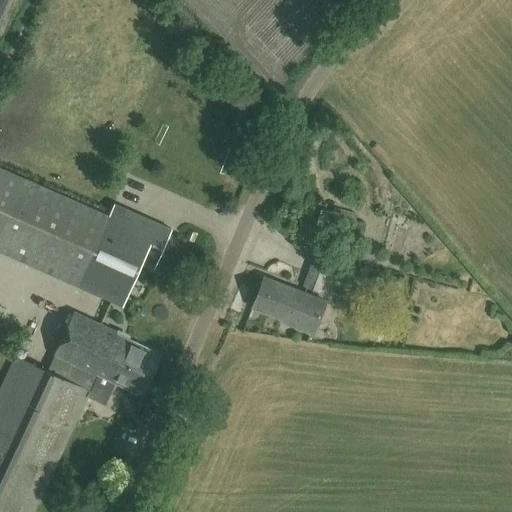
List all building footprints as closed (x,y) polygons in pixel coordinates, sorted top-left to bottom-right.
[(0,248),(123,304),(142,263),(154,268),(172,230),(114,204),(108,217),(0,168),(0,248)] [(365,224),(358,221),(355,221),(357,214),(351,213),(349,219),(333,214),(328,231),(361,241),(365,224)] [(321,293),(333,261),(316,254),(308,273),(311,274),(306,287),(321,293)] [(314,335),(326,302),(264,278),(253,308),(290,322),(289,325),(314,335)] [(0,390),(0,511),(33,511),(88,397),(106,405),(114,388),(110,386),(112,381),(142,395),(161,354),(117,334),(118,333),(74,313),(54,356),(55,357),(48,371),(16,356),(0,390)]
